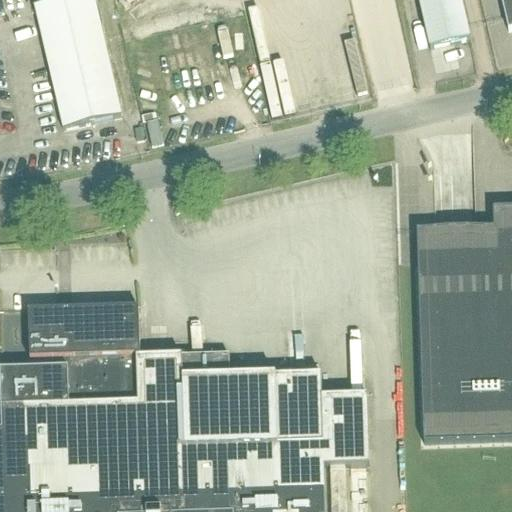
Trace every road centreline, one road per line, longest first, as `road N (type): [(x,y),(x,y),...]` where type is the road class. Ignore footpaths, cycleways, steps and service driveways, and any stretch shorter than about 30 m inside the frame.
road 1 (unclassified): [(0,205),(150,183),(511,94)]
road 2 (unknown): [(396,122),(366,0)]
